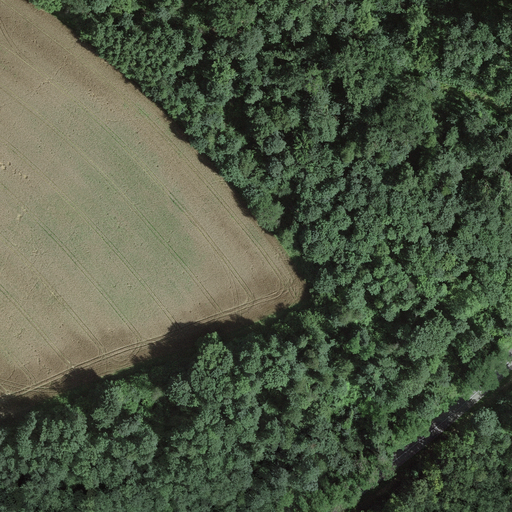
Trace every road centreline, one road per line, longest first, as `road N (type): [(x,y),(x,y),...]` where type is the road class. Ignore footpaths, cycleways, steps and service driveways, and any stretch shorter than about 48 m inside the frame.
road 1 (secondary): [(319,511),(511,358)]
road 2 (track): [(511,301),(457,301),(354,282),(312,294)]
